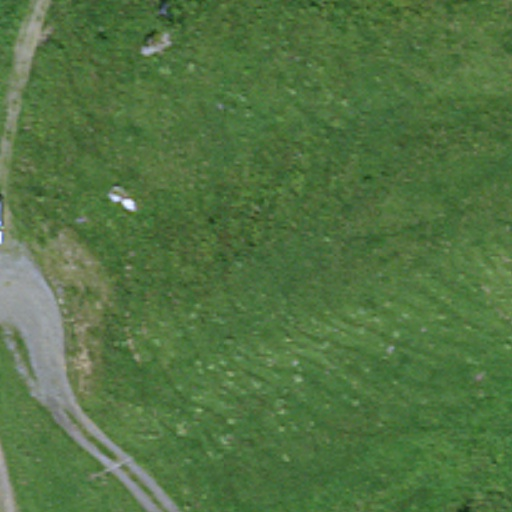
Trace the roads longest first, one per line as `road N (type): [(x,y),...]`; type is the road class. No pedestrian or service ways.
road 1 (track): [(168,511),(144,475),(46,391),(37,319),(9,268),(0,275)]
road 2 (track): [(37,0),(0,148)]
